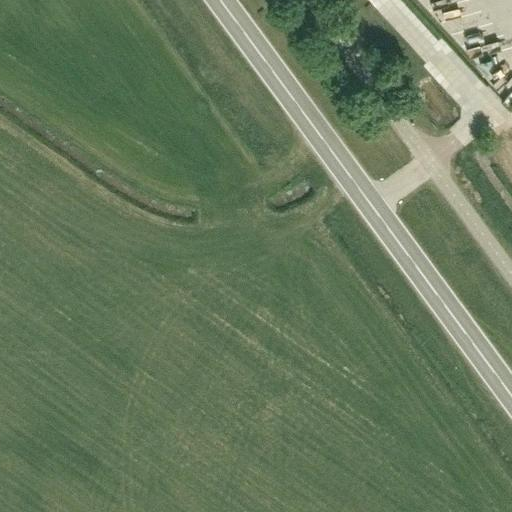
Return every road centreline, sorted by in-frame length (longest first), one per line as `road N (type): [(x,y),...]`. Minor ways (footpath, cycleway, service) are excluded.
road 1 (unclassified): [(511,396),(219,0)]
road 2 (track): [(511,119),(471,134),(369,203)]
